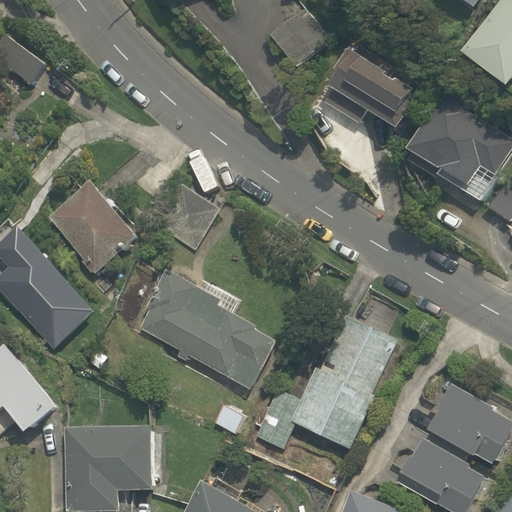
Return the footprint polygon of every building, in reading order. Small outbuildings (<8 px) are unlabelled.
[(466,0),(482,11),(489,0),(466,0)] [(511,0),(509,0),(471,57),(511,85),(511,0)] [(357,46),(324,108),(369,132),(380,113),(415,132),(438,90),(357,46)] [(511,136),(453,103),(418,165),(511,218),(511,177),(506,174),(511,163),(511,136)] [(148,241),(111,187),(60,222),(97,276),(148,241)] [(206,277),(200,287),(182,276),(149,332),(257,396),(287,345),(243,319),(252,304),(206,277)] [(411,349),(353,321),(304,424),(362,451),(411,349)] [(0,448),(16,436),(10,428),(26,416),(44,440),(76,416),(22,346),(0,363),(0,448)] [(511,412),(472,391),(445,440),(418,489),(460,511),(490,511),(511,476),(511,473),(511,412)] [(254,419),(231,407),(220,428),(244,440),(254,419)] [(170,498),(172,439),(78,436),(74,511),(130,511),(131,497),(170,498)] [(255,511),(218,487),(201,511),(255,511)] [(406,511),(365,494),(356,511),(406,511)]
